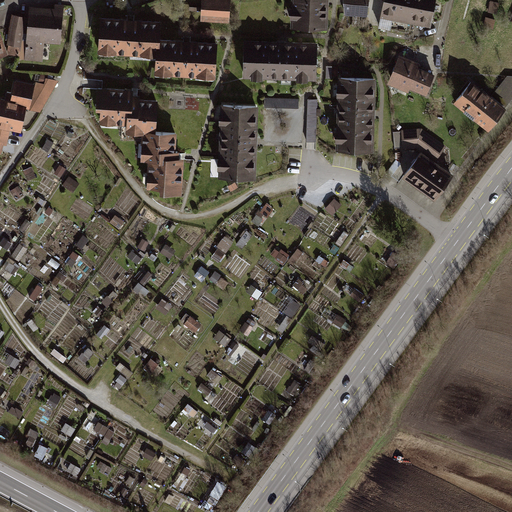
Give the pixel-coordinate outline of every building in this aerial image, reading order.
[(204,0),(203,19),(228,20),(229,0),(204,0)] [(288,0),(286,28),(327,30),(329,0),(288,0)] [(383,0),(380,17),(430,27),(435,0),(383,0)] [(29,10),(26,58),(42,59),(43,40),(61,41),(63,6),(55,5),(55,12),(29,10)] [(19,56),(25,18),(14,16),(8,54),(19,56)] [(159,21),(101,19),(99,52),(158,55),(158,39),(159,21)] [(218,41),(158,39),(158,55),(157,75),(216,77),(218,41)] [(243,42),(242,82),(318,85),(319,45),(243,42)] [(391,83),(426,97),(435,75),(400,60),(391,83)] [(471,82),(454,105),(490,132),(511,102),(511,76),(507,77),(491,97),(471,82)] [(339,77),(337,150),(375,151),(378,78),(339,77)] [(34,85),(16,80),(11,101),(26,105),(29,105),(34,85)] [(139,90),(100,87),(99,108),(105,109),(104,122),(130,124),(129,132),(145,133),(160,134),(163,100),(138,98),(139,90)] [(11,101),(2,99),(0,105),(0,126),(9,128),(20,131),(26,105),(11,101)] [(221,179),(257,182),(262,107),(226,104),(221,179)] [(0,142),(2,143),(5,143),(9,128),(0,126),(0,142)] [(418,146),(437,160),(446,146),(421,129),(402,130),(403,148),(418,146)] [(180,135),(160,134),(145,133),(143,161),(151,161),(149,188),(164,189),(164,193),(183,193),(186,153),(178,153),(180,135)] [(455,173),(420,151),(402,181),(436,203),(455,173)] [(326,208),(334,213),(341,201),(333,196),(326,208)] [(21,258),(28,245),(21,241),(14,254),(21,258)] [(197,329),(203,321),(190,312),(184,321),(197,329)] [(152,368),(158,359),(152,355),(146,365),(152,368)]
